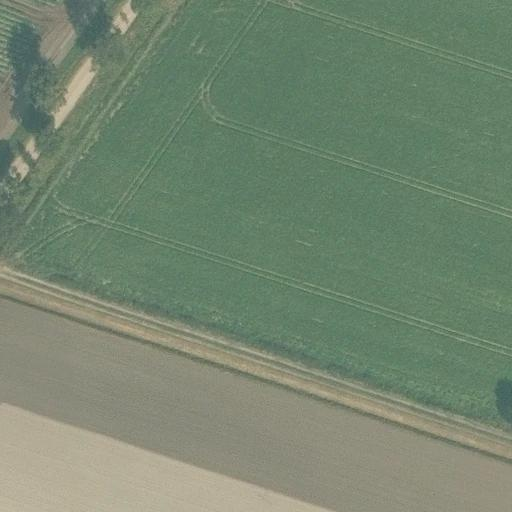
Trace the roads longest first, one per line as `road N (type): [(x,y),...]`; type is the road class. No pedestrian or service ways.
road 1 (track): [(511,442),(0,274)]
road 2 (track): [(0,197),(139,0)]
